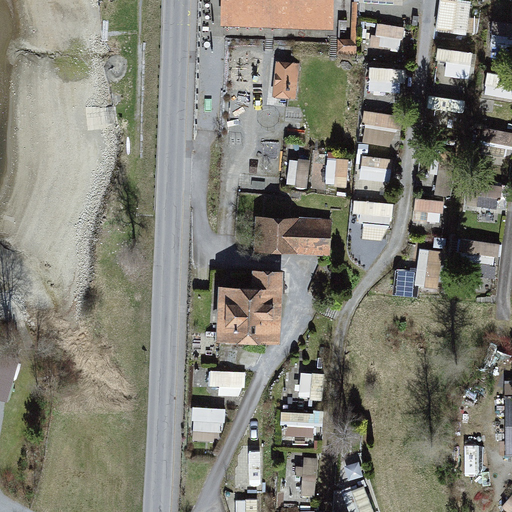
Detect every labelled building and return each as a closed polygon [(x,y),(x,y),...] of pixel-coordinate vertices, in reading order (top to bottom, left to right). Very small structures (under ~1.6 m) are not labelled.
[(342,0),(237,0),(238,35),(343,35),(342,0)] [(451,0),(447,29),(464,31),(468,0),(451,0)] [(511,15),(494,12),(490,39),(511,42),(511,15)] [(398,45),(405,22),(377,13),(370,36),(398,45)] [(439,69),(468,74),(473,44),(443,40),(439,69)] [(404,84),(405,59),(368,58),(367,83),(404,84)] [(485,93),(511,94),(511,65),(486,65),(485,93)] [(304,70),(281,69),(281,107),(303,108),(304,70)] [(429,106),(464,108),(466,90),(431,87),(429,106)] [(366,100),(358,136),(391,143),(399,107),(366,100)] [(479,142),(510,150),(511,143),(511,126),(485,120),(479,142)] [(393,175),(394,150),(361,150),(361,174),(393,175)] [(449,194),(453,170),(438,168),(434,191),(449,194)] [(472,171),(465,195),(494,204),(502,180),(472,171)] [(414,202),(445,207),(447,195),(416,190),(414,202)] [(387,235),(393,198),(354,192),(352,210),(365,212),(362,232),(387,235)] [(336,263),(337,227),(273,226),(272,271),(295,271),(295,263),(336,263)] [(458,233),(457,253),(498,255),(499,235),(458,233)] [(445,283),(447,245),(418,244),(416,282),(445,283)] [(292,282),(230,280),(229,358),(275,359),(276,318),(292,319),(292,282)] [(0,362),(0,409),(14,412),(23,367),(0,362)] [(251,380),(218,380),(217,395),(251,396),(251,380)] [(192,422),(223,423),(224,400),(193,398),(192,422)] [(284,404),(282,441),(314,443),(316,406),(284,404)]
